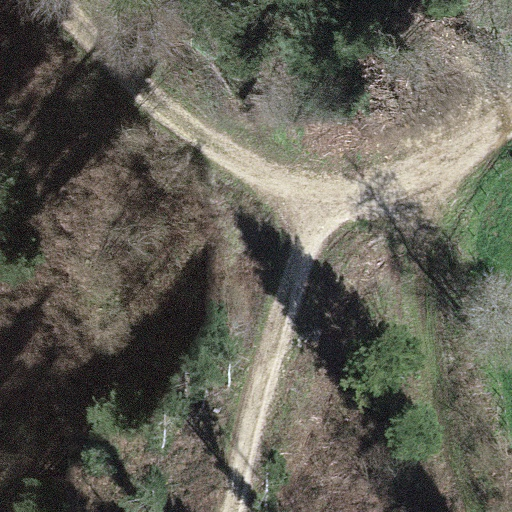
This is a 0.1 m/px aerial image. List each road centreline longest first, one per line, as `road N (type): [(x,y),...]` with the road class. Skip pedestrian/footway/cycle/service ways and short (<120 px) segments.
road 1 (track): [(511,116),(448,158),(396,178),(314,190),(239,155),(150,90),(70,0)]
road 2 (track): [(241,511),(314,190)]
